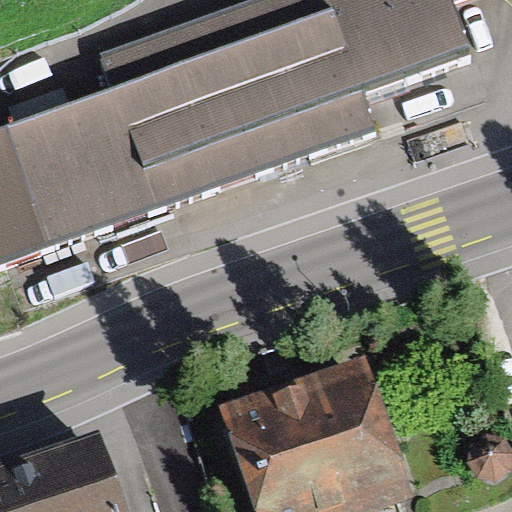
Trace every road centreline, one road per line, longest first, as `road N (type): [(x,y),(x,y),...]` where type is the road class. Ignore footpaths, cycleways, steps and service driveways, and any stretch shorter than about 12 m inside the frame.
road 1 (tertiary): [(481,213),(119,339)]
road 2 (residential): [(119,339),(151,407),(182,511)]
road 3 (tertiary): [(119,339),(0,381)]
